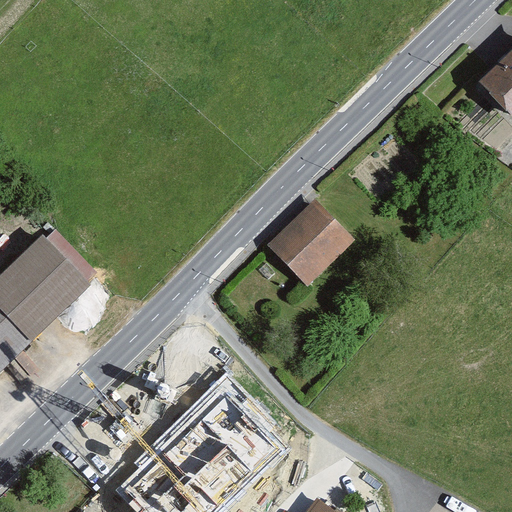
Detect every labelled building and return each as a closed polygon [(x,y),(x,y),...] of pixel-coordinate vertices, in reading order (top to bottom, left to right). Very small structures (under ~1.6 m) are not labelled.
[(511,53),(485,81),(511,108),(511,53)] [(319,200),(270,245),(309,287),(358,241),(319,200)] [(0,279),(0,374),(94,286),(46,236),(0,279)] [(229,368),(132,462),(138,468),(115,490),(136,511),(135,511),(225,511),(290,450),(273,432),(282,423),(229,368)] [(338,511),(315,495),(302,511),(338,511)]
